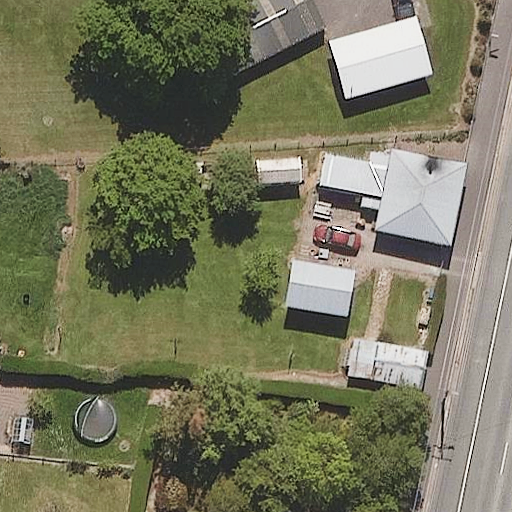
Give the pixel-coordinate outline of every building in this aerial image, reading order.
[(305,0),(257,0),(223,16),(248,70),(322,37),(305,0)] [(416,25),(327,51),(344,108),(432,83),(416,25)] [(326,155),(320,186),(365,195),(362,208),(380,212),(376,230),(450,246),(466,167),(372,147),(369,164),(326,155)] [(300,184),(300,161),(255,160),(255,184),(300,184)] [(355,273),(294,262),(285,305),(346,317),(355,273)] [(427,354),(357,340),(351,376),(420,389),(427,354)]
